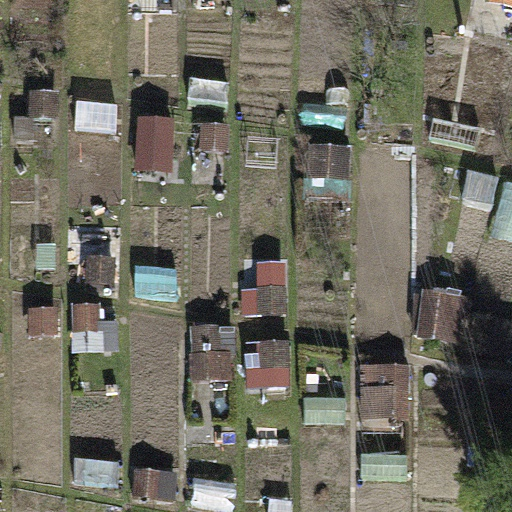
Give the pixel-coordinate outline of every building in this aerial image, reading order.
[(511,0),(488,0),(486,10),(511,16),(511,0)] [(61,130),(62,101),(37,100),(36,129),(61,130)] [(232,161),(233,135),(208,134),(207,160),(232,161)] [(347,160),(311,158),(310,192),(346,193),(347,160)] [(410,198),(411,163),(367,161),(366,196),(410,198)] [(121,230),(73,231),(75,267),(123,266),(121,230)] [(218,286),(200,287),(201,308),(219,308),(218,286)] [(294,294),(259,295),(260,321),(295,320),(294,294)] [(470,310),(416,303),(410,344),(465,351),(470,310)] [(106,311),(74,312),(76,360),(108,359),(106,311)] [(58,314),(16,315),(18,354),(60,352),(58,314)] [(184,326),(149,328),(149,347),(185,346),(184,326)] [(511,331),(492,327),(485,358),(511,364),(511,331)] [(228,337),(201,338),(203,379),(229,378),(228,337)] [(291,349),(254,351),(255,380),(292,379),(291,349)] [(409,375),(358,370),(352,428),(403,433),(409,375)] [(124,421),(78,423),(79,449),(125,448),(124,421)] [(178,445),(144,447),(145,477),(179,476),(178,445)] [(233,511),(236,499),(198,492),(195,511),(199,511),(233,511)]
